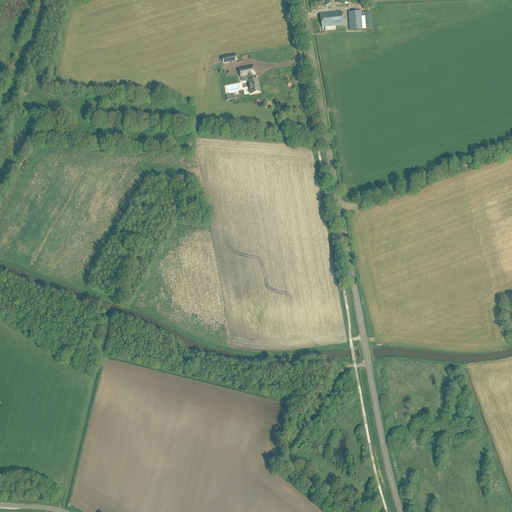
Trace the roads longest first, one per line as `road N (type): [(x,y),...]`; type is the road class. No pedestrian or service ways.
road 1 (tertiary): [(401,511),(301,0)]
road 2 (track): [(343,511),(295,473),(288,444),(342,367),(368,362)]
road 3 (track): [(339,207),(511,149)]
